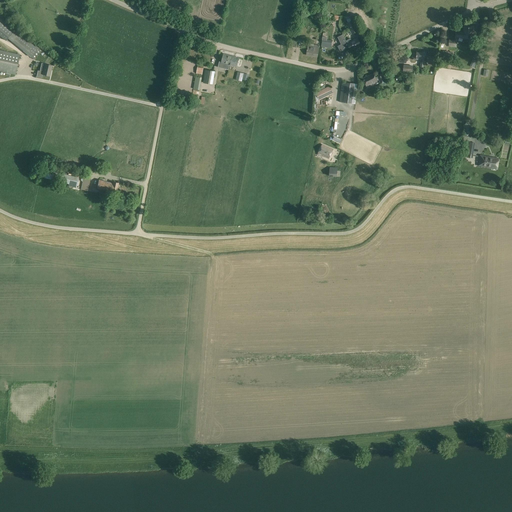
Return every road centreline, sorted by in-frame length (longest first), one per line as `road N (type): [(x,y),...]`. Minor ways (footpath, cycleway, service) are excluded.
road 1 (unclassified): [(137,233),(346,233),(408,187),(511,203)]
road 2 (unclassified): [(468,11),(333,67),(180,31)]
road 3 (unclassified): [(137,233),(180,31)]
road 4 (track): [(0,81),(33,79),(162,106)]
road 5 (unclassified): [(0,211),(44,226),(137,233)]
road 6 (residential): [(487,6),(472,134)]
